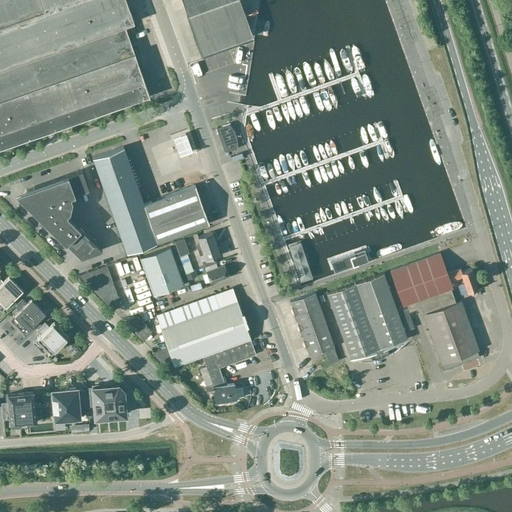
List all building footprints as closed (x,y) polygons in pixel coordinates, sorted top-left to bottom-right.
[(126,0),(0,0),(0,66),(124,23),(124,24),(134,21),(126,0)] [(182,0),(187,13),(201,53),(252,34),(252,33),(240,0),(182,0)] [(0,147),(149,96),(124,24),(124,23),(0,66),(0,147)] [(225,149),(236,145),(235,134),(228,123),(217,127),(225,149)] [(113,213),(143,202),(123,145),(93,156),(113,213)] [(89,188),(83,168),(15,192),(81,256),(103,249),(66,213),(70,210),(72,199),(70,194),(89,188)] [(195,184),(143,202),(113,213),(127,251),(209,222),(195,184)] [(199,242),(195,243),(197,249),(216,242),(214,238),(216,238),(213,230),(206,233),(204,228),(196,232),(197,236),(199,242)] [(305,235),(286,242),(301,286),(320,279),(305,235)] [(216,242),(197,249),(199,254),(203,253),(205,259),(203,260),(205,265),(216,261),(214,256),(222,254),(219,246),(217,246),(216,242)] [(360,243),(322,257),(329,276),(367,262),(360,243)] [(170,246),(139,257),(153,295),(184,284),(170,246)] [(177,249),(179,255),(185,253),(183,247),(177,249)] [(439,252),(391,269),(404,305),(406,304),(407,307),(409,311),(417,308),(420,315),(423,314),(443,369),(478,356),(476,349),(478,348),(461,300),(455,302),(450,288),(452,287),(449,281),(446,273),(446,271),(439,252)] [(185,253),(179,255),(181,262),(187,259),(185,253)] [(216,261),(205,265),(207,270),(211,282),(228,276),(224,264),(218,267),(216,261)] [(78,274),(113,310),(120,303),(107,265),(79,274),(78,274)] [(460,268),(446,273),(449,281),(462,276),(465,283),(459,285),(462,294),(478,288),(471,268),(462,271),(460,268)] [(378,348),(385,346),(407,338),(383,272),(355,282),(378,348)] [(0,276),(0,308),(1,310),(23,289),(9,275),(3,280),(0,276)] [(378,348),(355,282),(327,292),(350,358),(371,351),(378,348)] [(160,312),(156,313),(168,345),(168,346),(175,364),(195,357),(202,355),(206,366),(207,370),(218,366),(255,353),(245,324),(246,324),(242,312),(241,313),(231,286),(160,312)] [(315,291),(290,300),(295,313),(309,355),(325,349),(329,362),(337,359),(333,346),(334,346),(319,304),(315,291)] [(31,297),(30,299),(26,302),(22,298),(16,304),(21,308),(10,319),(24,333),(46,312),(31,297)] [(122,318),(122,319),(142,340),(152,331),(137,315),(122,318)] [(55,320),(49,326),(45,321),(36,329),(40,334),(33,341),(46,356),(69,334),(55,320)] [(153,351),(152,352),(167,367),(175,364),(168,346),(153,351)] [(385,346),(378,348),(371,351),(374,358),(388,353),(385,346)] [(212,383),(206,385),(207,390),(214,389),(215,401),(244,397),(243,387),(235,388),(234,382),(226,383),(224,376),(222,377),(218,366),(207,370),(212,383)] [(112,384),(115,414),(125,413),(122,388),(117,383),(112,384)] [(112,384),(102,385),(105,414),(115,414),(112,384)] [(92,386),(93,393),(94,399),(94,405),(95,415),(105,414),(102,385),(92,386)] [(77,387),(51,389),(54,419),(80,417),(79,407),(85,406),(83,389),(77,390),(77,389),(77,387)] [(8,401),(1,401),(2,418),(10,418),(10,423),(36,421),(33,391),(7,394),(8,401)]
